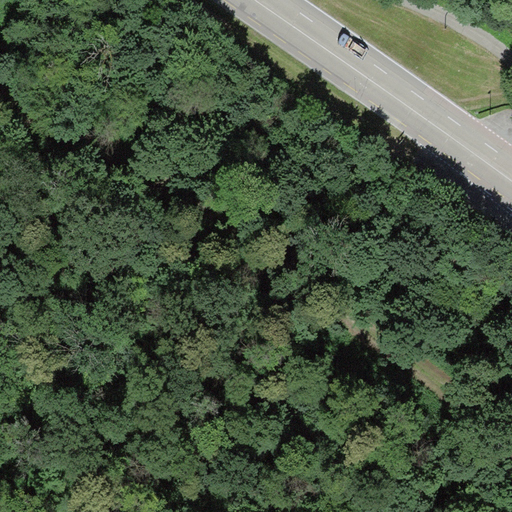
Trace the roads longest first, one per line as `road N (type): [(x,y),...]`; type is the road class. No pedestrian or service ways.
road 1 (track): [(0,108),(224,219),(511,449)]
road 2 (primary): [(230,0),(511,201)]
road 3 (primary): [(511,164),(279,0)]
